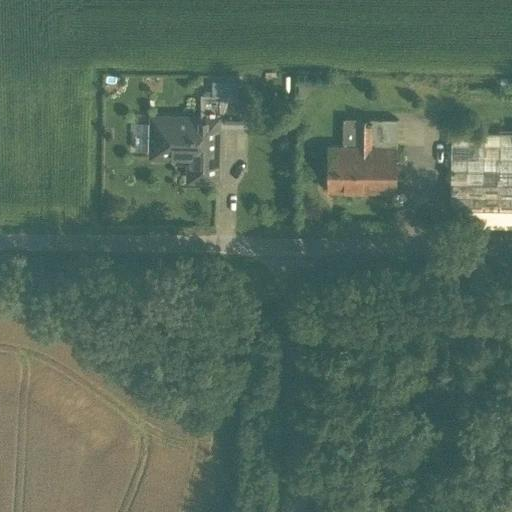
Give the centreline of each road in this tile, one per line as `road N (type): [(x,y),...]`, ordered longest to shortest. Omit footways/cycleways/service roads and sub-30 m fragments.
road 1 (residential): [(284,242),(0,243)]
road 2 (residential): [(284,242),(299,481)]
road 3 (unclassified): [(511,247),(284,242)]
road 4 (track): [(297,455),(432,479)]
